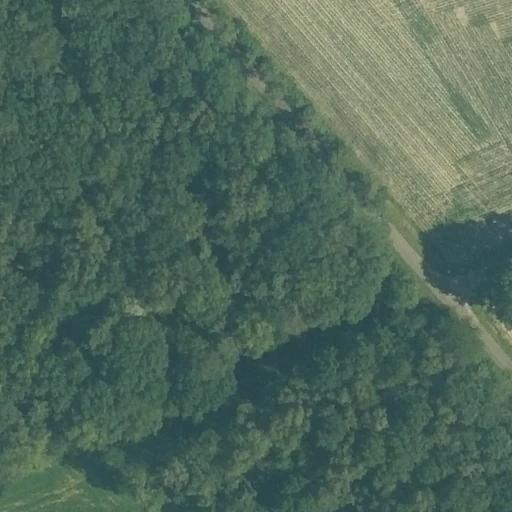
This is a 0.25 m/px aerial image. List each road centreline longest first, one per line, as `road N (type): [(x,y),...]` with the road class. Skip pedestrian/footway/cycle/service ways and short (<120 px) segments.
road 1 (track): [(0,471),(327,323),(511,261)]
road 2 (unclassified): [(190,0),(511,372)]
